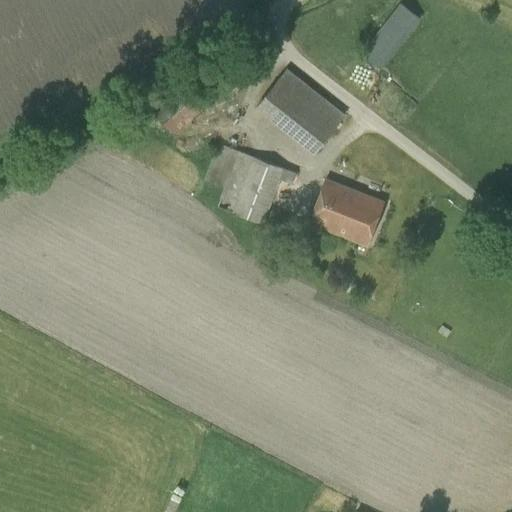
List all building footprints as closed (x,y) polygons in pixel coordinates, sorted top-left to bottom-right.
[(359,53),(380,69),(420,18),(398,3),(359,53)] [(313,155),(345,114),(286,68),(255,108),(313,155)] [(168,137),(204,115),(188,90),(153,110),(168,137)] [(292,185),(296,173),(217,143),(203,181),(222,188),(216,206),(263,224),(280,180),(292,185)] [(383,201),(325,179),(308,223),(366,245),(383,201)]
